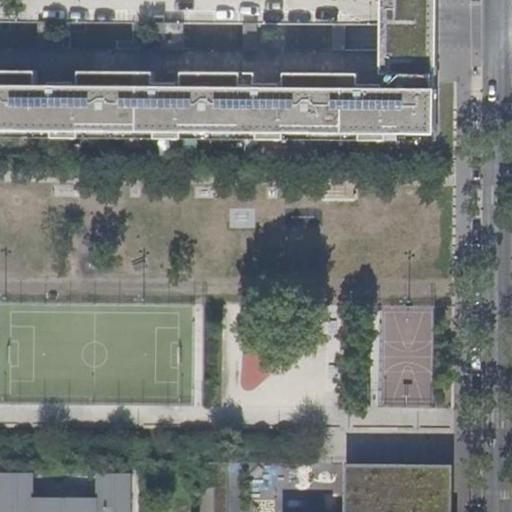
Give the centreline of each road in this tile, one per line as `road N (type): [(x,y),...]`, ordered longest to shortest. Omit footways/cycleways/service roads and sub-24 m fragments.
road 1 (residential): [(502,37),(497,511)]
road 2 (unknown): [(96,0),(281,4),(502,37)]
